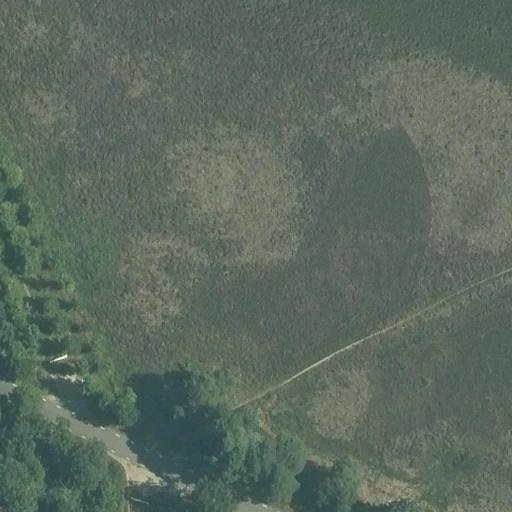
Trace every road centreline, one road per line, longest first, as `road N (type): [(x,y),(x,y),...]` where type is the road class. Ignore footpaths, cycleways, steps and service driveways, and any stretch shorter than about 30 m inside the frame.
road 1 (track): [(144,460),(511,273)]
road 2 (tertiary): [(258,511),(0,388)]
road 3 (track): [(0,240),(66,389),(144,460)]
